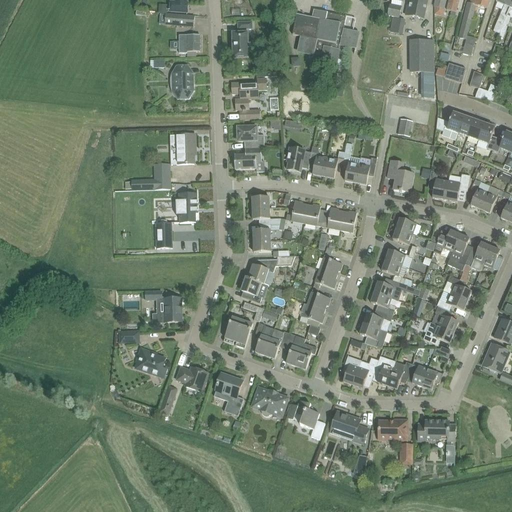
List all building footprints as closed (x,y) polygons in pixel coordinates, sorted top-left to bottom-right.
[(175,0),(176,3),(171,2),(170,12),(188,13),(188,3),(187,3),(187,0),(175,0)] [(400,18),(403,0),(392,0),(391,6),(388,16),(400,18)] [(406,17),(424,20),(428,0),(412,0),(412,2),(409,2),(406,17)] [(436,0),(434,7),(444,9),(446,0),(436,0)] [(454,0),(452,11),(451,17),(455,18),(456,13),(457,13),(460,0),(454,0)] [(476,6),(477,7),(478,0),(471,0),(470,4),(468,3),(459,39),(466,41),(472,18),(473,18),(476,6)] [(489,0),(478,0),(477,7),(487,9),(489,0)] [(511,0),(497,0),(496,2),(505,6),(499,20),(505,23),(509,15),(511,5),(511,0)] [(505,23),(500,37),(503,38),(511,18),(511,5),(509,15),(505,23)] [(356,49),(357,43),(359,33),(344,30),(347,17),(314,10),(312,18),(297,15),(293,35),(302,37),(299,52),(314,55),(314,54),(322,56),(320,63),(336,66),(341,46),(356,49)] [(194,28),(195,18),(166,15),(165,25),(194,28)] [(403,35),(406,20),(394,18),(393,23),(391,33),(403,35)] [(249,59),(249,50),(252,50),(252,43),(249,43),(248,30),(253,30),(253,23),(239,23),(239,30),(240,30),(240,33),(233,34),(234,60),(249,59)] [(200,36),(179,35),(179,54),(188,54),(188,52),(200,53),(200,36)] [(434,41),(413,41),(413,73),(434,73),(434,41)] [(474,46),(465,44),(463,54),(471,56),(474,46)] [(440,60),(448,62),(450,56),(441,53),(440,60)] [(145,66),(161,67),(161,57),(146,57),(145,66)] [(445,79),(462,84),(467,70),(449,65),(447,75),(445,79)] [(191,92),(195,92),(195,91),(193,91),(193,75),(194,75),(194,74),(190,74),(190,68),(189,66),(179,66),(176,67),(172,75),(172,93),(178,101),(190,100),(191,98),(191,92)] [(479,89),(484,76),(475,72),(470,86),(479,89)] [(250,112),(249,100),(259,99),(259,91),(267,91),(267,80),(258,80),(258,83),(232,84),(233,95),(241,95),(241,100),(236,101),(236,111),(241,111),(241,112),(240,113),(241,121),(260,120),(260,111),(250,112)] [(479,89),(476,98),(490,101),(492,102),(494,102),(494,101),(499,89),(492,86),(490,93),(488,92),(479,89)] [(457,134),(463,117),(454,113),(448,130),(457,134)] [(468,137),(474,121),(463,117),(457,134),(468,137)] [(444,132),(448,122),(438,119),(437,129),(444,132)] [(411,138),(413,122),(401,120),(398,136),(411,138)] [(479,141),(485,124),(474,121),(468,137),(479,141)] [(492,137),(495,128),(485,124),(479,141),(489,145),(487,150),(493,152),(498,139),(492,137)] [(245,150),(265,149),(265,136),(258,136),(257,128),(238,129),(239,143),(252,142),(252,149),(245,149),(245,150)] [(510,153),(511,148),(511,134),(507,133),(503,141),(498,139),(493,152),(498,154),(500,149),(510,153)] [(177,144),(173,144),(173,151),(178,151),(178,166),(185,165),(195,165),(194,150),(196,150),(196,135),(186,136),(177,136),(177,144)] [(345,153),(344,159),(350,161),(353,145),(347,144),(345,153)] [(313,147),(312,153),(312,155),(317,156),(313,176),(324,178),(328,158),(317,156),(319,148),(313,147)] [(246,156),(235,156),(236,171),(257,170),(257,162),(262,162),(262,149),(245,150),(246,150),(246,156)] [(311,160),(312,155),(312,153),(290,149),(289,153),(287,163),(289,163),(288,171),(301,174),(302,169),(309,170),(311,160)] [(480,167),(481,165),(481,164),(466,157),(464,161),(472,165),(471,165),(473,166),(473,164),(480,167)] [(335,180),(337,170),(339,161),(328,158),(324,178),(335,180)] [(361,159),(360,165),(356,184),(367,186),(369,176),(374,177),(377,160),(372,159),(371,160),(361,159)] [(411,195),(413,185),(415,176),(403,173),(404,164),(392,162),(390,169),(388,179),(396,181),(394,191),(400,193),(403,194),(403,193),(411,195)] [(356,184),(360,165),(349,163),(345,182),(356,184)] [(154,181),(132,181),(132,192),(171,191),(170,166),(154,166),(154,181)] [(423,169),(422,178),(429,180),(431,171),(423,169)] [(441,199),(446,200),(449,183),(437,180),(438,173),(432,172),(431,172),(428,190),(434,191),(433,199),(441,200),(441,199)] [(511,177),(502,173),(499,179),(509,183),(511,177)] [(468,192),(470,179),(471,177),(462,175),(462,178),(450,176),(449,183),(446,200),(450,201),(450,202),(458,203),(460,191),(468,192)] [(487,179),(485,189),(497,191),(499,182),(487,179)] [(481,210),(488,193),(478,189),(471,206),(481,210)] [(498,197),(488,193),(481,210),(490,214),(498,197)] [(180,202),(177,202),(177,203),(177,216),(180,216),(180,224),(196,224),(196,213),(198,213),(198,209),(198,206),(198,205),(198,202),(197,194),(179,195),(180,202)] [(253,210),(270,209),(270,198),(253,199),(253,210)] [(305,225),(308,206),(303,205),(303,204),(295,202),(294,212),(293,216),(288,215),(286,221),(292,222),(305,225)] [(511,223),(511,220),(511,203),(509,202),(501,219),(511,223)] [(323,228),(324,222),(319,221),(320,217),(321,207),(313,206),(313,207),(308,206),(305,225),(318,227),(323,228)] [(253,221),(259,220),(260,226),(276,225),(276,220),(271,220),(270,209),(253,210),(253,221)] [(328,229),(341,231),(344,213),(339,212),(339,210),(331,209),(329,223),(324,222),(323,228),(328,229)] [(349,214),(344,213),(341,231),(354,234),(357,214),(349,212),(349,214)] [(397,230),(413,235),(417,225),(400,219),(397,230)] [(172,224),(156,225),(157,250),(173,249),(172,224)] [(410,246),(413,235),(397,230),(393,240),(410,246)] [(254,231),(254,242),(271,242),(271,231),(254,231)] [(453,253),(461,236),(451,231),(449,236),(441,233),(439,239),(437,244),(434,253),(441,256),(444,249),(453,253)] [(453,253),(448,266),(463,272),(465,266),(473,248),(468,246),(470,240),(461,236),(453,253)] [(254,253),(264,253),(272,253),(271,242),(254,242),(254,253)] [(481,272),(483,265),(484,265),(491,247),(482,243),(479,250),(473,248),(465,266),(463,272),(464,273),(469,275),(471,268),(481,272)] [(499,272),(504,259),(499,256),(501,252),(491,247),(484,265),(489,268),(499,272)] [(320,271),(337,277),(339,272),(341,273),(343,265),(334,262),(330,260),(333,250),(328,249),(324,258),(320,271)] [(389,251),(386,261),(402,267),(406,257),(389,251)] [(269,286),(276,267),(292,267),(295,257),(279,258),(278,258),(278,260),(267,261),(257,261),(257,262),(254,270),(253,269),(249,279),(247,278),(247,279),(265,285),(269,286)] [(382,272),(392,275),(399,278),(402,267),(386,261),(382,272)] [(314,288),(319,290),(321,285),(325,287),(335,290),(337,282),(336,282),(337,277),(320,271),(315,283),(314,288)] [(450,277),(448,283),(454,285),(450,295),(468,302),(472,293),(465,289),(467,284),(461,281),(450,277)] [(402,278),(400,284),(408,287),(411,288),(413,282),(410,281),(406,280),(402,278)] [(261,305),(261,304),(262,298),(258,297),(262,284),(264,285),(265,285),(247,279),(243,289),(245,290),(242,298),(241,297),(241,298),(261,305)] [(378,283),(375,293),(392,299),(399,302),(402,291),(406,293),(408,287),(400,284),(386,279),(384,285),(378,283)] [(308,305),(325,312),(327,307),(329,307),(331,300),(318,295),(319,290),(314,288),(312,293),(308,305)] [(147,301),(162,300),(162,293),(146,293),(147,301)] [(395,312),(388,310),(392,299),(375,293),(371,304),(378,306),(376,311),(393,317),(395,312)] [(439,307),(450,312),(453,307),(464,312),(468,302),(450,295),(447,304),(440,301),(437,307),(439,307)] [(164,323),(172,323),(182,323),(182,300),(165,300),(166,315),(164,315),(164,323)] [(253,312),(255,306),(245,303),(243,308),(253,312)] [(302,313),(305,314),(303,318),(302,317),(300,322),(307,325),(309,320),(323,325),(325,317),(324,316),(325,312),(308,305),(304,304),(302,313)] [(255,306),(253,312),(257,313),(254,321),(260,323),(264,310),(255,306)] [(442,316),(438,326),(438,327),(455,334),(459,323),(448,318),(450,312),(439,307),(436,314),(442,316)] [(265,311),(263,317),(270,320),(272,313),(265,311)] [(391,323),(393,317),(376,311),(374,317),(367,314),(364,325),(388,333),(391,323)] [(245,350),(254,325),(233,318),(224,342),(233,346),(235,342),(237,343),(236,346),(245,350)] [(511,345),(511,324),(503,320),(495,339),(511,345)] [(275,330),(265,327),(266,326),(260,324),(254,339),(260,341),(256,353),(266,357),(275,330)] [(425,340),(430,343),(439,347),(439,346),(436,345),(439,340),(450,345),(455,334),(438,327),(438,326),(431,324),(427,334),(425,340)] [(382,349),(384,344),(388,333),(364,325),(360,335),(367,338),(365,345),(377,349),(378,348),(382,349)] [(321,330),(311,326),(308,334),(318,337),(321,330)] [(275,330),(266,357),(275,360),(280,348),(285,350),(291,335),(285,333),(284,334),(275,330)] [(139,333),(119,334),(120,344),(139,343),(139,333)] [(296,337),(291,335),(285,350),(291,352),(287,364),(296,368),(304,345),(306,340),(296,337)] [(317,349),(304,345),(296,368),(306,371),(312,355),(315,356),(317,349)] [(501,375),(510,353),(492,345),(492,346),(493,346),(488,359),(486,359),(483,367),(490,370),(491,372),(494,373),(496,373),(501,375)] [(434,356),(438,357),(439,355),(448,359),(452,352),(442,348),(441,350),(436,350),(434,356)] [(142,349),(135,370),(164,380),(167,370),(163,369),(166,360),(152,355),(153,353),(142,349)] [(353,386),(362,362),(348,357),(343,372),(347,374),(344,383),(353,386)] [(388,387),(396,363),(381,357),(379,362),(373,382),(388,387)] [(362,362),(353,386),(363,390),(364,388),(370,390),(373,382),(379,362),(372,359),(370,365),(362,362)] [(406,366),(396,363),(388,387),(398,390),(401,382),(406,384),(408,379),(411,371),(405,369),(406,366)] [(411,370),(411,371),(408,379),(414,381),(413,384),(422,388),(429,370),(419,366),(418,368),(413,366),(411,370)] [(203,393),(206,384),(209,374),(196,370),(196,371),(191,370),(191,372),(181,369),(178,378),(177,381),(187,384),(185,388),(203,393)] [(432,391),(434,387),(435,383),(439,385),(443,375),(429,370),(422,388),(432,391)] [(500,381),(511,386),(511,377),(503,373),(500,381)] [(218,384),(216,391),(217,391),(221,393),(219,399),(228,402),(225,413),(238,417),(244,400),(238,398),(240,391),(243,382),(236,379),(235,380),(231,379),(232,378),(222,375),(218,384)] [(169,388),(164,404),(172,407),(177,391),(169,388)] [(259,390),(253,407),(262,411),(262,413),(262,414),(263,415),(264,417),(265,417),(267,418),(268,418),(270,417),(271,416),(271,415),(272,414),(282,417),(288,400),(277,396),(278,394),(271,392),(270,393),(259,390)] [(287,419),(294,422),(294,421),(302,423),(301,426),(314,431),(311,438),(320,441),(322,434),(326,425),(318,422),(320,415),(313,413),(314,411),(313,409),(311,408),(311,406),(300,402),(298,407),(292,405),(287,419)] [(349,417),(349,416),(338,413),(335,422),(331,434),(339,436),(353,442),(364,446),(365,440),(369,430),(359,427),(360,423),(350,419),(350,418),(350,417),(349,417)] [(408,441),(408,431),(408,421),(394,421),(394,423),(379,422),(379,432),(379,441),(408,441)] [(419,425),(418,435),(418,442),(426,443),(426,440),(447,440),(447,443),(448,443),(448,446),(447,446),(447,464),(455,464),(455,466),(455,450),(455,448),(455,447),(454,447),(452,446),(452,443),(455,443),(456,443),(456,426),(450,426),(450,425),(450,422),(426,422),(426,425),(419,425)] [(402,446),(402,466),(413,466),(413,460),(413,446),(402,446)]
